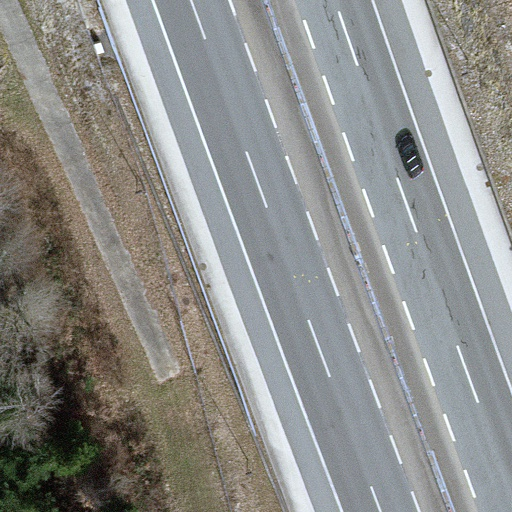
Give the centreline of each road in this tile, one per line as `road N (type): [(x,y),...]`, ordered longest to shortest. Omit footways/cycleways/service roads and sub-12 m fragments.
road 1 (motorway): [(192,0),(383,511)]
road 2 (motorway): [(511,489),(334,0)]
road 3 (track): [(0,10),(72,178)]
